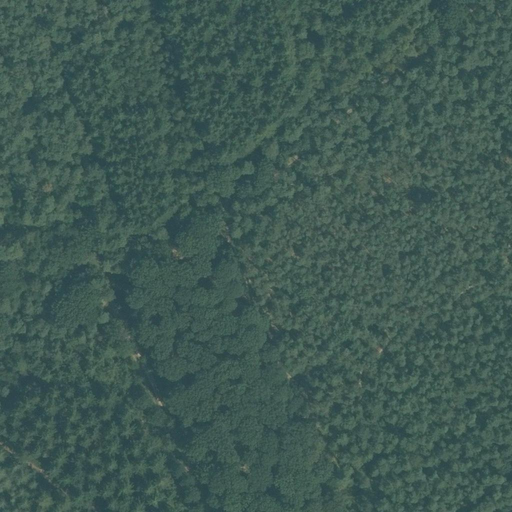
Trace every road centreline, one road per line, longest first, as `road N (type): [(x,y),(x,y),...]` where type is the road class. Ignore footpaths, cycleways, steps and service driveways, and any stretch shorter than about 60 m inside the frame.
road 1 (unknown): [(497,0),(220,230),(0,432)]
road 2 (track): [(452,0),(207,205)]
road 3 (track): [(511,220),(293,383)]
road 4 (track): [(0,43),(109,291)]
road 5 (track): [(109,291),(207,511)]
road 6 (track): [(293,383),(207,205)]
road 7 (track): [(0,383),(109,291)]
road 8 (track): [(293,383),(185,459)]
road 9 (track): [(109,291),(207,205)]
